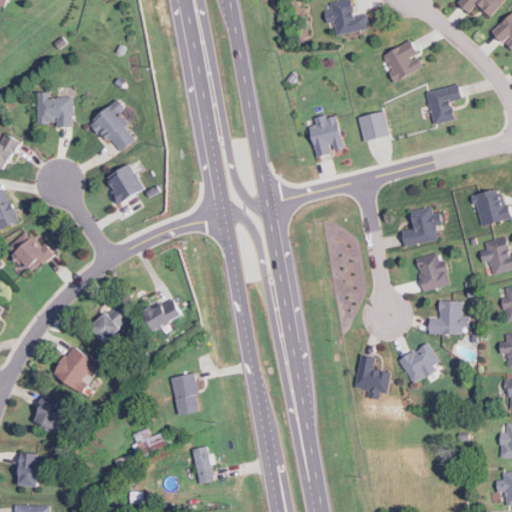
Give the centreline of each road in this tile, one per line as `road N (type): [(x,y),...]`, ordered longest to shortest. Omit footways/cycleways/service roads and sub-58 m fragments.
road 1 (trunk): [(325,500),(306,479),(253,229),(224,215)]
road 2 (residential): [(224,215),(156,235),(85,279),(22,354),(0,405)]
road 3 (trunk): [(224,215),(281,511)]
road 4 (residential): [(275,202),(511,152)]
road 5 (trunk): [(198,0),(237,185),(248,198),(275,202)]
road 6 (trunk): [(188,0),(224,215)]
road 7 (trunk): [(275,202),(232,0)]
road 8 (residential): [(412,0),(494,80),(511,123)]
road 9 (trunk): [(302,359),(275,202)]
road 10 (residential): [(359,181),(390,317)]
